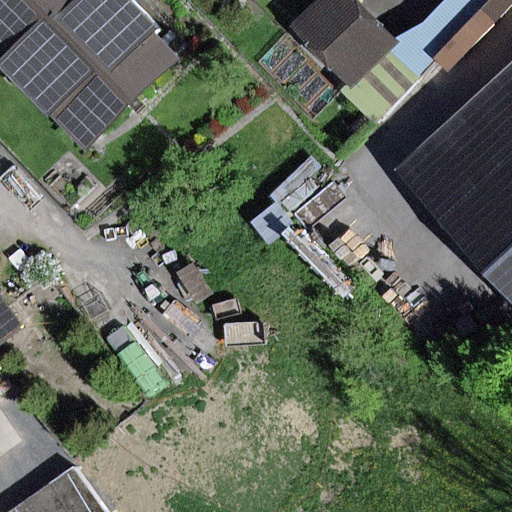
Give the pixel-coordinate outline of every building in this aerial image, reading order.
[(167,27),(139,0),(0,0),(0,62),(90,153),(183,60),(159,35),(167,27)] [(322,0),(292,30),(354,92),(402,45),(357,0),(322,0)] [(511,72),(402,175),(511,292),(511,72)] [(0,344),(24,327),(0,293),(0,344)] [(0,401),(0,408),(37,456),(12,476),(31,500),(77,464),(18,388),(0,401)]
